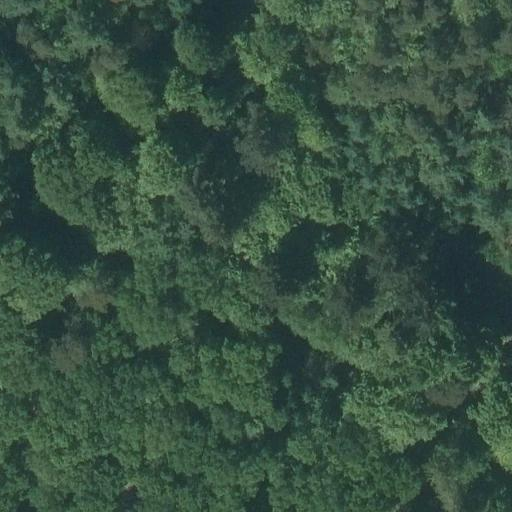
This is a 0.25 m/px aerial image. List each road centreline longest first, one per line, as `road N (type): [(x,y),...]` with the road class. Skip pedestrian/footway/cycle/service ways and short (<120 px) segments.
road 1 (track): [(0,198),(511,400)]
road 2 (track): [(244,0),(511,302)]
